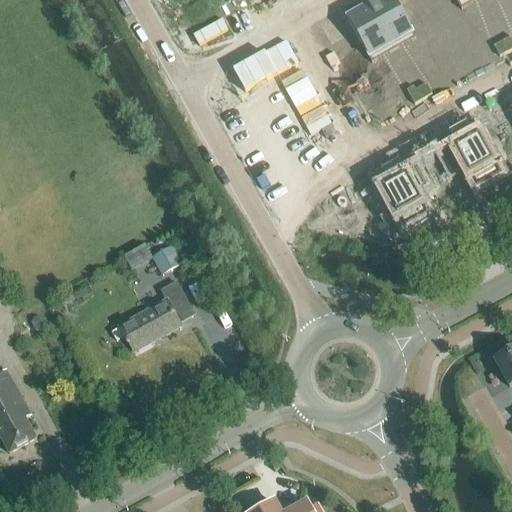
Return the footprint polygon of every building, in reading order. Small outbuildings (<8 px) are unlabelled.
[(393,0),(382,0),(369,7),(394,52),(416,40),(393,0)] [(455,0),(462,11),(481,0),(455,0)] [(369,7),(347,19),(372,64),(394,52),(369,7)] [(505,42),(494,48),(500,58),(510,52),(505,42)] [(426,85),(416,91),(422,102),(432,96),(426,85)] [(414,88),(407,92),(415,106),(422,102),(416,91),(414,88)] [(475,130),(440,149),(452,171),(464,164),(478,190),(501,177),(475,130)] [(384,192),(376,196),(389,219),(396,215),(398,219),(399,219),(405,230),(428,217),(414,192),(425,185),(413,164),(379,183),(384,192)] [(182,266),(172,248),(152,259),(162,277),(182,266)] [(125,338),(134,355),(155,343),(154,342),(181,327),(181,326),(195,318),(177,284),(162,293),(167,302),(119,328),(120,329),(112,333),(117,342),(125,338)] [(32,324),(35,331),(40,332),(43,331),(44,326),(41,320),(37,318),(34,320),(32,324)] [(511,356),(496,365),(510,388),(511,387),(511,356)] [(0,438),(9,455),(37,440),(26,421),(32,417),(6,371),(0,374),(0,438)]
